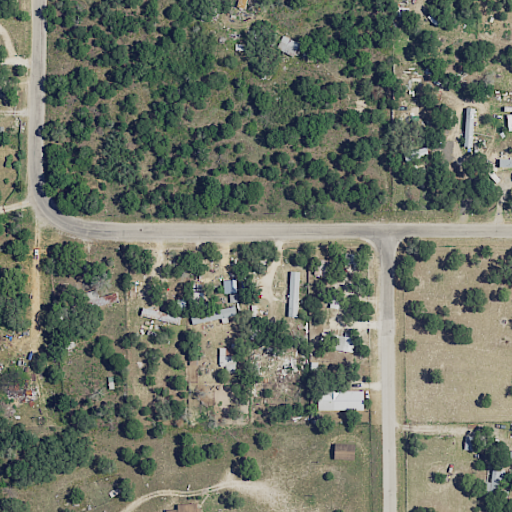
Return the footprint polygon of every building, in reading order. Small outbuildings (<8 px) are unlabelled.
[(301,43),(280,34),(275,48),(296,56),(301,43)] [(476,108),(467,108),(466,146),(475,147),(476,108)] [(365,255),(348,253),(346,264),(364,267),(365,255)] [(333,278),(337,262),(318,257),(315,274),(333,278)] [(301,271),(290,271),(289,316),(300,317),(301,271)] [(225,280),(226,303),(237,302),(236,279),(225,280)] [(191,314),(193,326),(230,318),(230,317),(239,315),(237,304),(191,314)] [(321,333),(320,348),(355,349),(355,335),(321,333)] [(220,366),(227,366),(227,372),(237,372),(238,348),(221,347),(220,366)] [(320,410),(366,411),(367,392),(320,391),(320,410)] [(358,463),(358,444),(338,444),(337,463),(358,463)] [(488,483),(484,483),(483,494),(501,495),(501,470),(489,470),(488,483)] [(203,511),(204,508),(200,508),(200,502),(178,503),(179,508),(169,508),(169,511),(203,511)]
